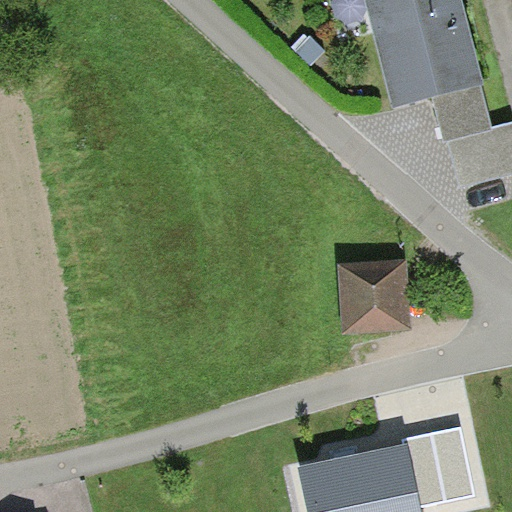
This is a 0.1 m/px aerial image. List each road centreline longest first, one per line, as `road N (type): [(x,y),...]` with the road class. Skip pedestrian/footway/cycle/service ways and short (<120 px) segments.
road 1 (unclassified): [(0,457),(82,441),(452,330),(511,297)]
road 2 (residential): [(192,0),(401,189),(511,272)]
